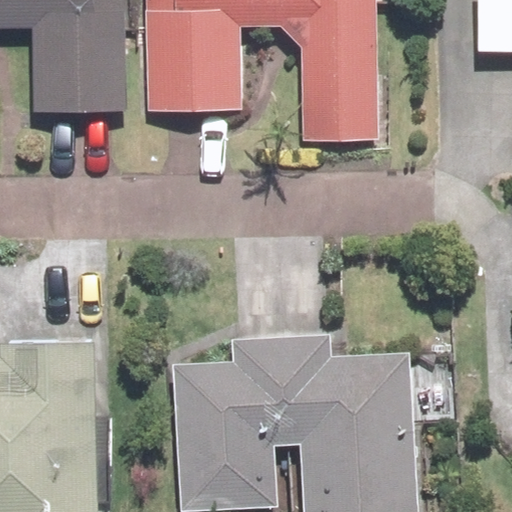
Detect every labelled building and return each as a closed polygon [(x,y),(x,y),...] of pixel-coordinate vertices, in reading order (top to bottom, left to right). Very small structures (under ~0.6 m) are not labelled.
[(0,0),(0,27),(33,27),(35,112),(129,111),(126,0),(0,0)] [(305,143),(382,142),(379,0),(147,0),(150,111),(244,109),(243,25),(281,24),(303,48),(305,143)] [(511,0),(477,0),(477,49),(511,50),(511,0)] [(424,511),(416,349),(333,353),(332,332),(233,337),(234,358),(173,361),(181,511),(203,511),(281,508),(278,445),(302,443),(305,511),(424,511)] [(0,511),(109,511),(105,339),(2,341),(2,351),(0,351),(0,511)]
